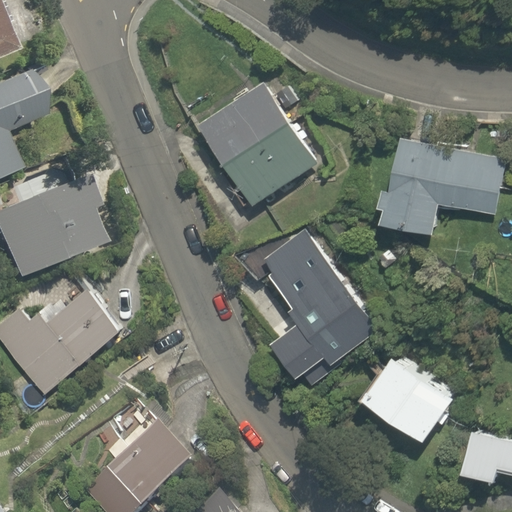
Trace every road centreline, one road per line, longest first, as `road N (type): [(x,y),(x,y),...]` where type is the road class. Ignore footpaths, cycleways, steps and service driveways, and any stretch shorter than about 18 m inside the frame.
road 1 (residential): [(88,0),(223,356),(268,433),(341,511)]
road 2 (residential): [(511,91),(430,81),(349,56),(252,0)]
